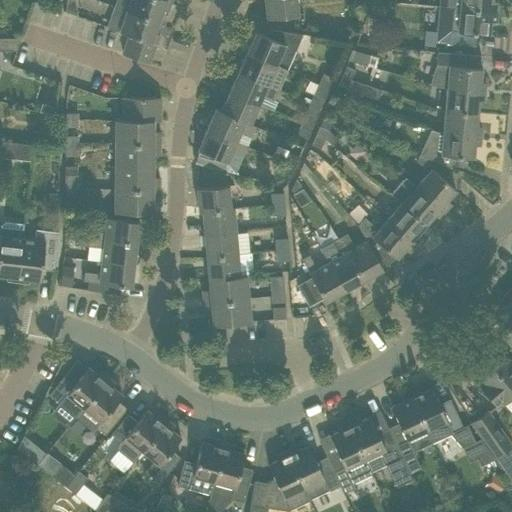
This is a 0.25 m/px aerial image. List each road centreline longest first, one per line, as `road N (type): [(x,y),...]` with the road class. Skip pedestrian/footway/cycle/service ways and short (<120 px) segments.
road 1 (unclassified): [(132,367),(199,420),(266,438),(386,375),(433,313),(511,238)]
road 2 (unclassified): [(132,367),(173,256),(188,89),(213,0)]
